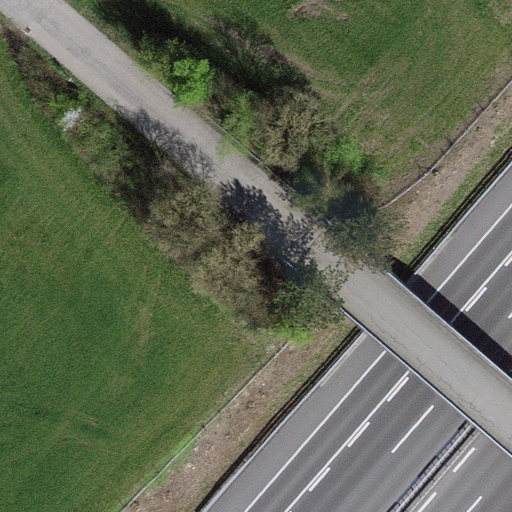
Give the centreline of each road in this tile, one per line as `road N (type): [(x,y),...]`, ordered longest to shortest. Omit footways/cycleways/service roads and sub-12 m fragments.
road 1 (unclassified): [(24,0),(511,420)]
road 2 (motorway): [(511,312),(338,511)]
